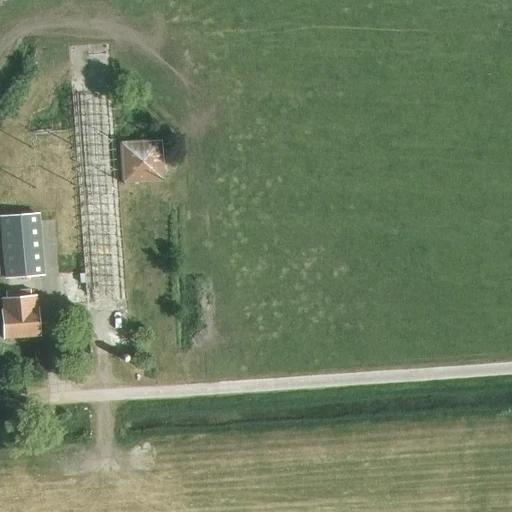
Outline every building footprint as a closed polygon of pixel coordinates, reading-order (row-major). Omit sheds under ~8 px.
[(84,273),(62,275),(64,306),(126,301),(112,91),(71,94),(84,273)] [(29,132),(36,191),(77,189),(72,129),(29,132)] [(172,179),(170,136),(128,138),(130,181),(172,179)] [(30,212),(0,214),(0,278),(41,275),(36,214),(30,215),(30,212)] [(6,294),(6,298),(2,299),(3,311),(1,311),(3,339),(39,337),(37,308),(36,308),(35,296),(30,297),(30,291),(6,294)]
